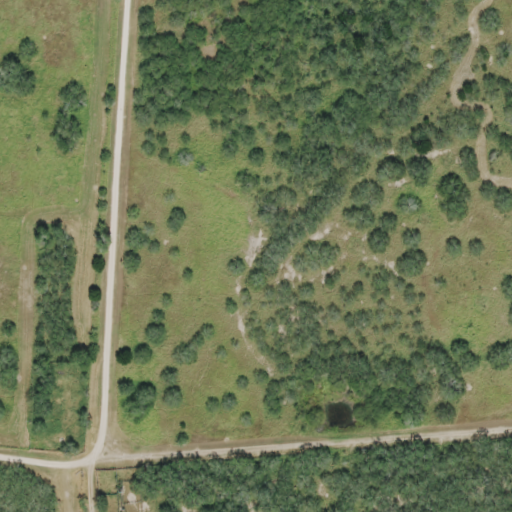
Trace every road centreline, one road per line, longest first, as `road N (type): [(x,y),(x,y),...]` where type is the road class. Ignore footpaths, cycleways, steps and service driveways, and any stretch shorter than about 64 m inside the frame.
road 1 (residential): [(105,511),(143,0)]
road 2 (residential): [(56,511),(89,0)]
